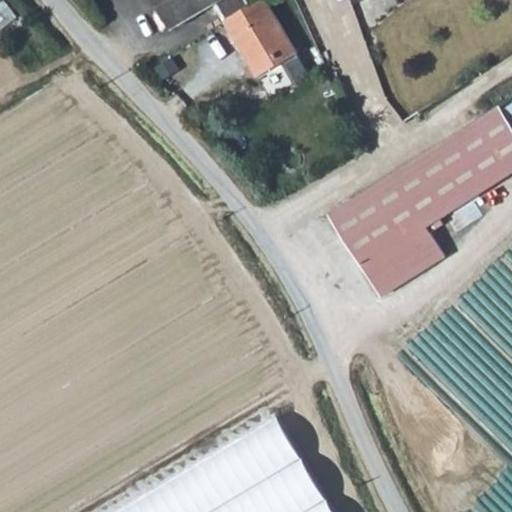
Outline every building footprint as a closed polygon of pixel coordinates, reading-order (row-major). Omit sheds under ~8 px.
[(262,77),(300,53),(269,0),(264,0),(253,6),(249,0),(156,0),(174,30),(218,5),(262,77)] [(511,119),(504,107),(335,214),(368,265),(444,216),(511,171),(511,119)] [(462,226),(486,218),(481,202),(457,210),(462,226)] [(368,265),(386,293),(449,254),(436,231),(449,223),(444,216),(368,265)] [(329,511),(268,410),(96,511),(329,511)]
